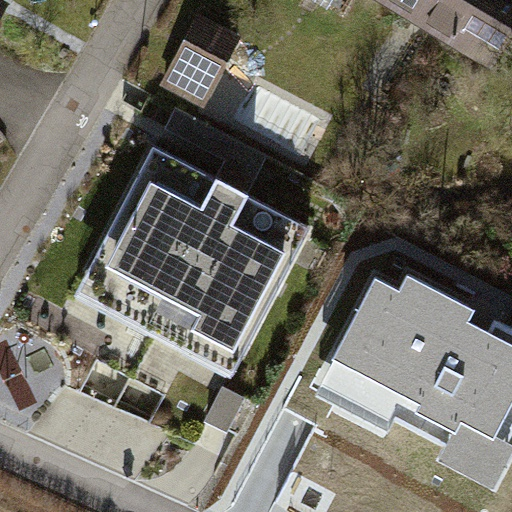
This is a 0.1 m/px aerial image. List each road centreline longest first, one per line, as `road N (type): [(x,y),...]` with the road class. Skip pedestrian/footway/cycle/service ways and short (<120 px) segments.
road 1 (residential): [(0,237),(141,0)]
road 2 (residential): [(0,451),(127,511)]
